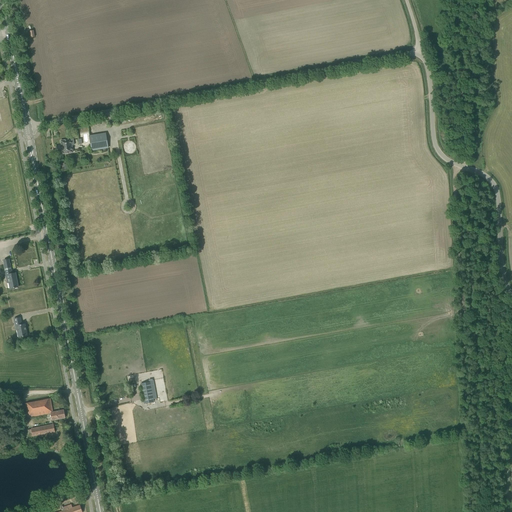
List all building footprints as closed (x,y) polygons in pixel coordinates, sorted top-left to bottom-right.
[(108,148),(105,133),(89,136),(91,151),(108,148)] [(73,152),(71,139),(60,141),(62,154),(73,152)] [(124,154),(134,153),(134,141),(124,141),(124,154)] [(9,283),(10,289),(18,287),(15,273),(12,274),(9,259),(8,255),(3,256),(4,260),(3,261),(7,283),(9,283)] [(22,324),(20,317),(14,319),(15,326),(16,326),(18,337),(27,336),(25,324),(22,324)] [(152,400),(157,399),(154,380),(149,381),(149,382),(141,384),(145,404),(153,402),(152,400)] [(53,412),(50,398),(25,403),(28,417),(51,413),(52,421),(65,418),(63,410),(53,412)] [(55,432),(53,425),(31,429),(33,436),(55,432)]
